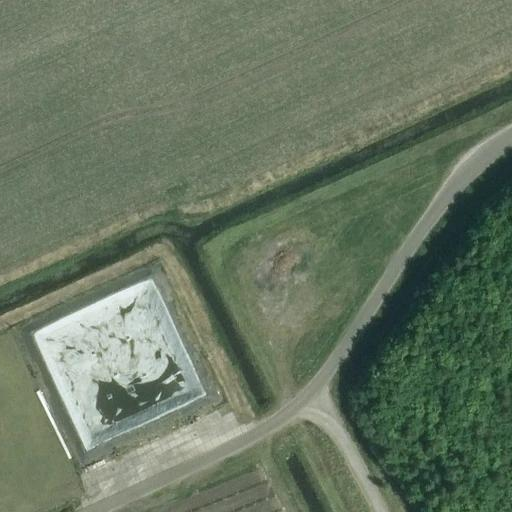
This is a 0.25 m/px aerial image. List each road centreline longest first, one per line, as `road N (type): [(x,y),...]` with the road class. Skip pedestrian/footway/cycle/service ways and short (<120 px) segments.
road 1 (unclassified): [(309,396),(437,204),(488,144),(511,133)]
road 2 (unclassified): [(88,511),(274,424),(309,396)]
road 3 (residential): [(309,396),(335,426),(382,511)]
